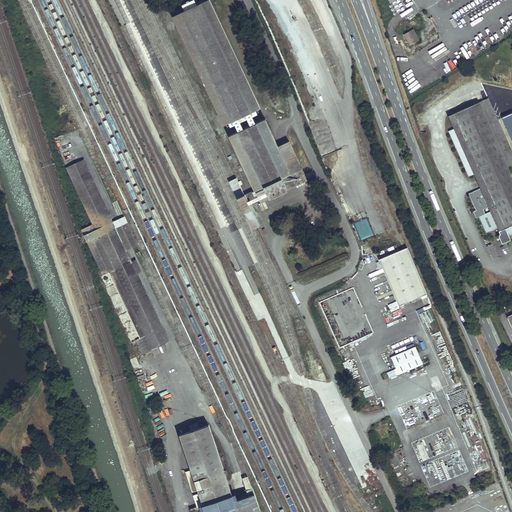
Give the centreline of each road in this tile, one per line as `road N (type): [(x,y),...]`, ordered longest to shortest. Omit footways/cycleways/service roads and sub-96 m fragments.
road 1 (unclassified): [(399,511),(305,311),(309,289),(347,270),(354,245),(246,0)]
road 2 (primary): [(338,0),(415,203),(511,413)]
road 3 (primary): [(511,384),(399,116)]
road 4 (unknown): [(279,0),(346,146),(378,242)]
road 5 (unknown): [(347,270),(390,387)]
road 6 (primary): [(399,116),(354,0)]
road 7 (secondary): [(399,116),(364,0)]
